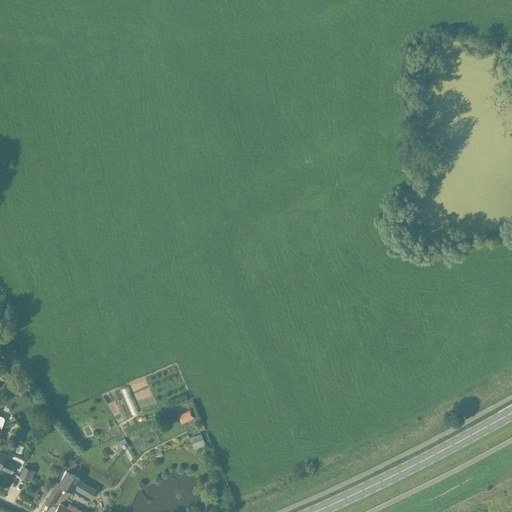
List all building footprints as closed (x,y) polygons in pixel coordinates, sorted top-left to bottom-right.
[(183,423),(194,417),(190,409),(179,415),(183,423)] [(161,442),(182,433),(174,414),(153,423),(161,442)] [(201,433),(190,438),(192,444),(203,439),(201,433)] [(17,445),(4,439),(1,446),(14,451),(17,445)] [(135,456),(127,442),(122,445),(130,459),(135,456)] [(0,467),(0,468),(12,472),(15,464),(4,459),(6,454),(0,451),(0,467)] [(62,464),(58,470),(62,473),(66,467),(62,464)] [(24,466),(20,477),(27,480),(32,469),(24,466)] [(57,481),(45,502),(52,506),(63,487),(72,492),(74,488),(91,498),(96,488),(80,479),(80,478),(66,469),(59,483),(57,481)]
